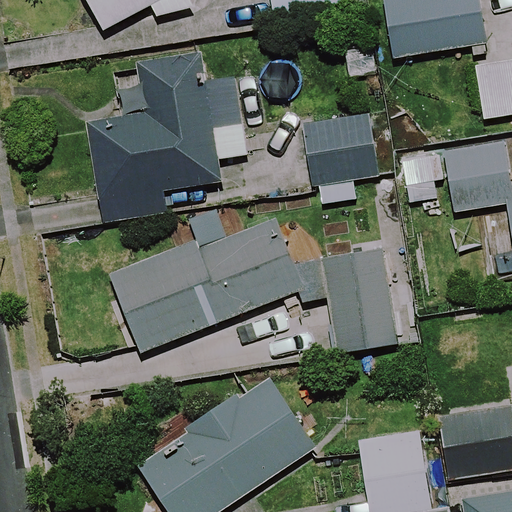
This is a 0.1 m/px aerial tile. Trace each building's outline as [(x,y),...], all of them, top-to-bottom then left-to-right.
[(79,0),(98,36),(147,10),(156,26),(189,8),(184,0),(79,0)] [(346,16),(343,0),(264,0),(267,25),(346,16)] [(478,49),(470,0),(402,0),(379,4),(388,62),(478,49)] [(511,60),(467,69),(478,131),(511,124),(511,60)] [(194,87),(190,61),(130,71),(137,115),(79,124),(97,227),(163,216),(160,195),(217,186),(213,165),(244,160),(230,81),(194,87)] [(375,180),(365,121),(292,133),(302,192),(375,180)] [(511,203),(507,204),(498,147),(439,156),(449,220),(498,212),(501,232),(473,237),(482,293),(511,287),(511,203)] [(428,154),(394,160),(400,195),(434,189),(428,154)] [(298,234),(272,243),(266,224),(106,277),(132,355),(264,312),(267,320),(318,304),(337,362),(399,342),(368,247),(308,266),(298,234)] [(264,379),(109,480),(129,511),(151,498),(160,511),(221,511),(312,453),(305,442),(315,435),(291,400),(282,406),(264,379)] [(462,484),(511,476),(511,421),(510,408),(434,420),(444,487),(462,484)] [(444,487),(426,490),(417,434),(354,443),(364,511),(438,511),(445,511),(466,508),(462,484),(444,487)]
